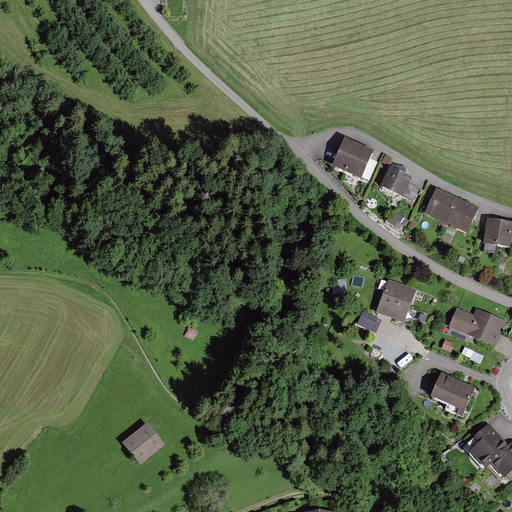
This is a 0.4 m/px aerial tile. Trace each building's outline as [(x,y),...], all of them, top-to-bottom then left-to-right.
[(374,153),(345,140),(333,168),(362,181),(374,153)] [(381,189),(403,200),(403,199),(413,204),(419,190),(410,185),(413,180),(390,170),(381,189)] [(425,216),(447,226),(458,201),(437,191),(425,216)] [(480,211),(458,201),(447,226),(468,236),(480,211)] [(511,239),(511,224),(488,220),(483,247),(510,251),(511,239)] [(348,282),(335,283),(335,294),(348,294),(348,282)] [(389,282),(377,316),(405,326),(417,291),(389,282)] [(471,317),(455,310),(447,327),(491,348),(503,324),(474,310),(471,317)] [(382,320),(363,312),(358,324),(376,332),(382,320)] [(466,355),(478,363),(481,358),(470,350),(466,355)] [(442,375),(431,400),(448,407),(446,412),(463,420),(476,390),(442,375)] [(147,425),(122,446),(140,468),(166,447),(147,425)] [(502,447),(488,426),(461,445),(478,470),(487,463),(497,478),(511,467),(511,445),(510,442),(502,447)]
